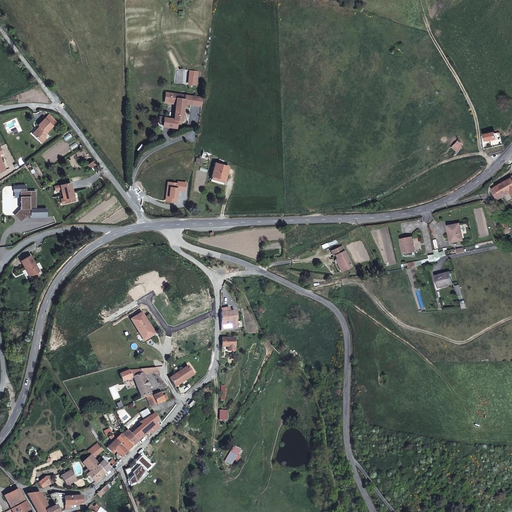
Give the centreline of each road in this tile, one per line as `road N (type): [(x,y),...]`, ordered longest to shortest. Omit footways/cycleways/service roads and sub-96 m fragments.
road 1 (tertiary): [(170,224),(411,212),(470,186),(511,147)]
road 2 (tertiary): [(371,511),(347,434),(345,323),(336,308),(258,269)]
road 3 (tertiary): [(19,406),(47,300),(73,262),(119,232)]
road 4 (track): [(305,219),(373,201),(447,160),(481,153)]
road 5 (track): [(496,164),(481,153),(473,110),(419,0)]
road 6 (unclassified): [(59,104),(146,225)]
road 7 (residential): [(217,280),(214,362),(182,405)]
road 8 (residential): [(119,232),(44,233),(0,269)]
road 9 (residential): [(182,405),(90,494)]
